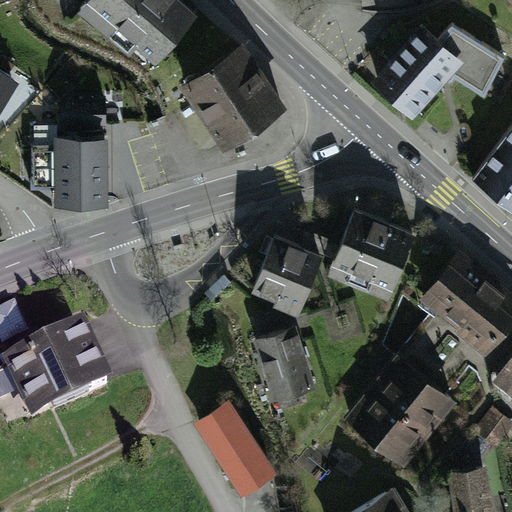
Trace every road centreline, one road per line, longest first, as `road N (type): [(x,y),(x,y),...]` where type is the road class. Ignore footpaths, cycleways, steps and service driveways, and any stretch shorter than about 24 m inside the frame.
road 1 (residential): [(232,511),(173,411),(103,233)]
road 2 (tertiary): [(103,233),(321,162),(365,124)]
road 3 (track): [(173,411),(0,507)]
road 4 (tertiary): [(511,256),(365,124)]
road 5 (tertiary): [(365,124),(232,0)]
